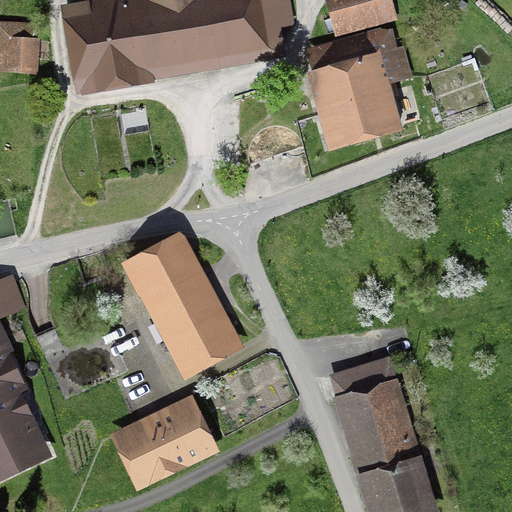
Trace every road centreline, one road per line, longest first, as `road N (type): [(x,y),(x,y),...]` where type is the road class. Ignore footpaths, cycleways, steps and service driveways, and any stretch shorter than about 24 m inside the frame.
road 1 (residential): [(229,216),(354,511)]
road 2 (tertiary): [(511,118),(229,216)]
road 3 (tertiary): [(0,262),(229,216)]
